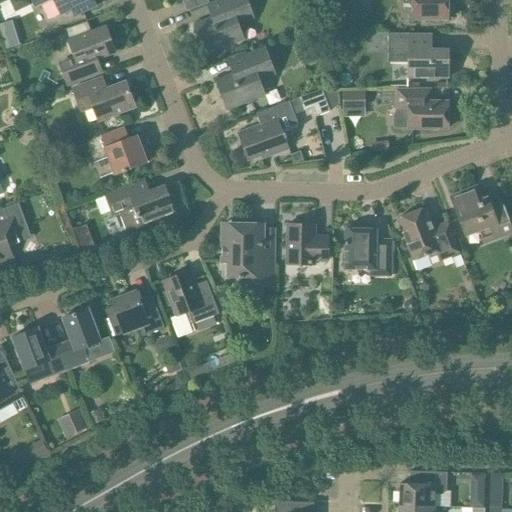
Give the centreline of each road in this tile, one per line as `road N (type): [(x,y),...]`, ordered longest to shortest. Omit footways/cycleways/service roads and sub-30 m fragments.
road 1 (residential): [(224,191),(370,193),(497,140)]
road 2 (tertiary): [(73,511),(162,461),(303,403)]
road 3 (residential): [(133,0),(193,159),(224,191)]
road 4 (tertiary): [(511,359),(377,375),(303,403)]
road 5 (tertiary): [(303,403),(461,380),(511,381)]
road 6 (residential): [(100,269),(191,243),(224,191)]
road 7 (residential): [(497,140),(496,0)]
